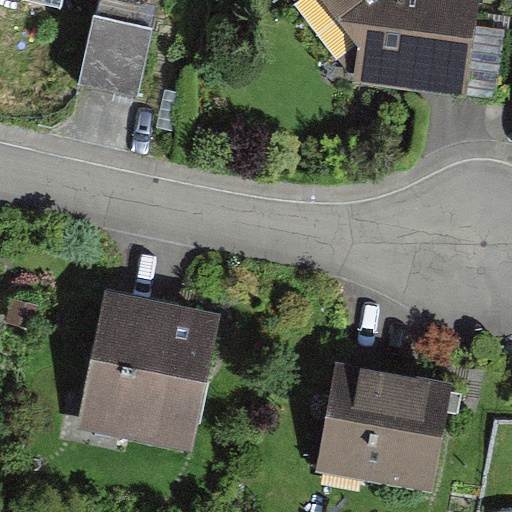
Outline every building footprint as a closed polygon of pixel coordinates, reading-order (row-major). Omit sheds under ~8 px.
[(186,45),(195,0),(26,0),(24,10),(186,45)] [(371,0),(317,40),(374,118),(498,140),(511,62),(511,24),(431,10),(424,0),(371,0)] [(0,415),(13,419),(37,338),(0,326),(0,415)] [(145,334),(107,466),(216,497),(254,365),(145,334)] [(371,402),(344,511),(346,511),(453,511),(474,428),(371,402)]
